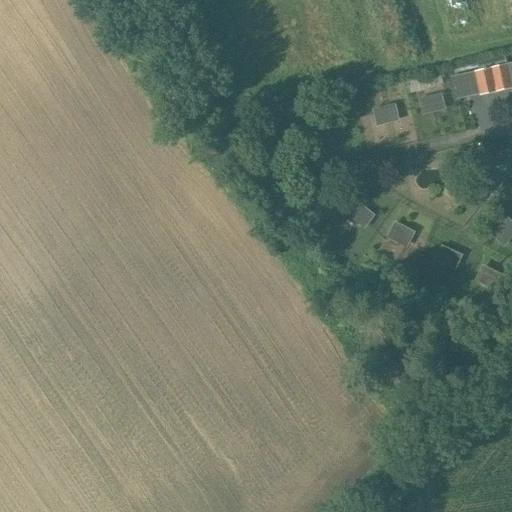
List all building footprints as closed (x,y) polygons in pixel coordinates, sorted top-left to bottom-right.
[(511,64),(475,73),(479,93),(511,85),(511,64)] [(475,73),(452,79),(457,99),(479,93),(475,73)] [(440,97),(420,101),(423,114),(443,109),(440,97)] [(394,108),(374,113),(377,125),(397,121),(394,108)] [(340,121),(320,126),(323,139),(343,134),(340,121)] [(280,136),(260,141),(264,154),(283,149),(280,136)] [(325,195),(311,180),(301,189),(315,204),(325,195)] [(356,204),(348,214),(364,227),(372,217),(356,204)] [(511,225),(507,221),(493,236),(502,245),(511,234),(511,225)] [(412,234),(394,225),(388,236),(406,246),(412,234)] [(460,257),(441,249),(436,260),(454,269),(460,257)] [(500,277),(482,268),(476,280),(495,289),(500,277)]
